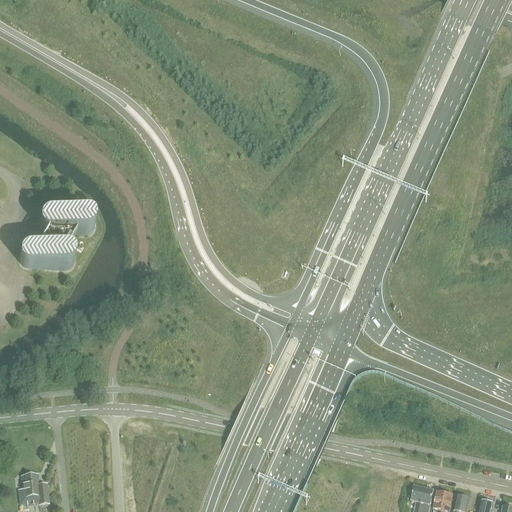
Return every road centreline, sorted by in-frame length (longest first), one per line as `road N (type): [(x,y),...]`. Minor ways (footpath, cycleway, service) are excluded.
road 1 (motorway): [(244,0),(348,43),(381,86),(379,128),(297,312)]
road 2 (tertiary): [(114,410),(511,489)]
road 3 (trunk): [(465,0),(317,321)]
road 4 (unclassified): [(98,87),(154,146),(205,269),(232,296),(291,325)]
road 5 (unclassified): [(297,312),(226,274),(200,234),(164,140),(129,102),(98,87)]
road 6 (trunk): [(368,282),(495,0)]
road 7 (trunk): [(291,325),(208,511)]
road 8 (trunk): [(311,334),(231,511)]
road 9 (motorway): [(511,389),(389,331),(371,305),(368,282)]
road 10 (motorway): [(341,349),(511,417)]
road 11 (trunk): [(268,511),(341,349)]
